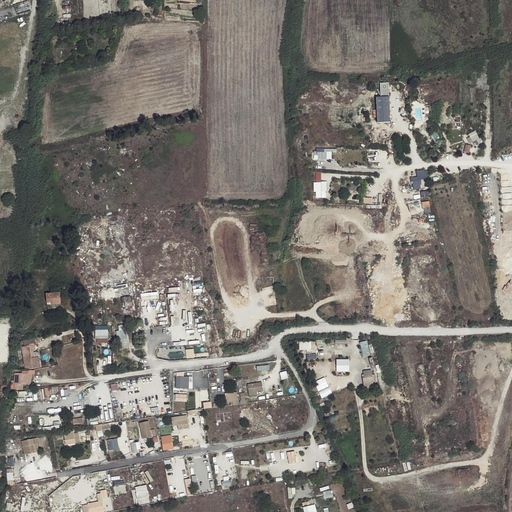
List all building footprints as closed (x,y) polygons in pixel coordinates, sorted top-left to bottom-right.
[(376,96),(378,122),(392,121),(390,82),(382,82),(383,96),(376,96)] [(470,133),(471,136),(468,138),(471,143),(481,138),(477,130),(470,133)] [(318,148),(318,159),(333,159),(333,151),(325,151),(325,147),(318,148)] [(426,169),(417,170),(418,176),(412,177),(413,189),(422,188),(421,178),(427,178),(426,169)] [(328,181),(315,181),(315,191),(317,191),(317,197),(328,197),(328,181)] [(431,200),(423,201),(423,208),(426,208),(426,212),(432,212),(431,200)] [(46,294),(47,303),(52,302),(52,304),(61,303),(60,292),(46,294)] [(123,296),(125,312),(134,310),(132,295),(123,296)] [(121,330),(118,330),(119,342),(128,341),(127,324),(120,325),(121,330)] [(107,326),(95,326),(96,337),(107,337),(107,326)] [(34,338),(23,340),(24,346),(36,344),(34,338)] [(22,349),(24,370),(35,369),(33,348),(22,349)] [(187,349),(187,358),(195,357),(195,348),(187,349)] [(351,371),(351,358),(338,358),(338,371),(351,371)] [(11,384),(11,389),(23,390),(23,385),(27,385),(27,384),(28,374),(31,374),(34,375),(35,371),(31,371),(24,370),(22,370),(21,373),(14,373),(14,384),(11,384)] [(364,371),(366,386),(375,384),(373,370),(364,371)] [(177,377),(176,389),(189,390),(190,378),(177,377)] [(316,380),(322,398),(333,394),(327,377),(316,380)] [(261,382),(248,384),(249,392),(262,391),(261,382)] [(59,393),(58,386),(46,388),(47,394),(59,393)] [(232,402),(232,404),(240,404),(239,392),(226,392),(227,402),(232,402)] [(186,415),(171,418),(173,426),(188,423),(186,415)] [(61,419),(51,420),(51,425),(52,428),(62,427),(61,419)] [(149,421),(139,423),(142,438),(152,436),(149,421)] [(74,434),(65,435),(66,448),(75,447),(74,434)] [(161,437),(163,451),(172,450),(171,436),(161,437)] [(37,438),(22,440),(25,454),(39,452),(37,438)] [(133,442),(133,452),(140,453),(141,442),(133,442)] [(297,451),(288,451),(289,463),(298,462),(297,451)] [(139,504),(151,503),(148,484),(137,486),(139,504)] [(90,511),(105,511),(103,498),(109,497),(108,490),(98,492),(99,501),(83,504),(84,511),(89,511),(90,511)] [(323,491),(325,498),(333,497),(332,490),(323,491)] [(302,507),(303,511),(318,511),(315,503),(302,507)]
